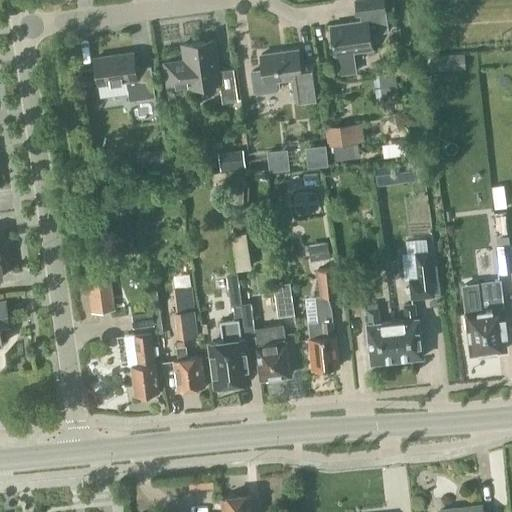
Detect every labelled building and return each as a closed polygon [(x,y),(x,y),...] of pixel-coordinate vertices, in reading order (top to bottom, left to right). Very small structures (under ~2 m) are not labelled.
[(372,49),(369,31),(387,28),(384,11),(385,11),(382,0),(354,0),(357,16),(361,15),(362,21),(330,26),(334,55),(335,55),(338,75),(355,72),(352,52),(372,49)] [(222,103),(237,101),(233,69),(217,71),(213,40),(182,45),(184,60),(164,63),(167,88),(187,86),(187,87),(219,83),(222,103)] [(278,87),(277,80),(291,78),(295,100),(320,97),(315,65),(300,67),(298,49),(260,55),(262,70),(251,71),(253,91),(257,93),(276,91),(278,87)] [(128,101),(154,97),(150,66),(135,68),(133,53),(94,58),(98,84),(126,80),(128,101)] [(465,69),(464,54),(430,56),(431,71),(465,69)] [(395,74),(379,76),(382,97),(398,95),(395,74)] [(364,142),(362,123),(326,128),(328,146),(364,142)] [(360,157),(358,143),(333,146),(335,161),(360,157)] [(326,145),(306,147),(308,167),(328,165),(326,145)] [(164,167),(163,148),(136,151),(138,169),(164,167)] [(246,169),(243,149),(219,152),(221,172),(246,169)] [(289,169),(287,150),(268,151),(270,171),(289,169)] [(505,196),(493,197),(494,209),(506,208),(505,196)] [(330,258),(328,241),(308,244),(310,261),(330,258)] [(511,271),(511,255),(511,244),(496,246),(499,273),(511,271)] [(412,298),(433,295),(428,251),(416,252),(418,278),(410,280),(412,298)] [(330,303),(327,295),(337,294),(334,268),(317,270),(320,296),(315,296),(318,321),(308,322),(309,338),(313,369),(316,369),(316,371),(326,370),(326,368),(337,367),(338,367),(333,320),(332,314),(331,309),(330,303)] [(92,312),(114,309),(110,277),(88,280),(92,312)] [(503,334),(506,334),(504,318),(502,319),(500,306),(502,306),(499,281),(478,284),(482,311),(466,313),(466,317),(465,317),(466,329),(468,329),(471,354),(505,350),(503,334)] [(289,282),(284,283),(274,284),(273,285),(278,316),(294,314),(289,282)] [(230,305),(240,304),(238,287),(228,289),(230,305)] [(0,330),(0,321),(8,320),(5,300),(0,300),(0,344),(2,344),(0,330)] [(240,333),(254,332),(250,304),(233,306),(235,320),(220,322),(223,342),(210,344),(216,384),(248,380),(243,339),(241,339),(240,333)] [(396,360),(423,356),(418,318),(414,319),(413,304),(403,306),(404,319),(392,321),(396,360)] [(396,360),(392,321),(379,322),(377,309),(368,310),(370,324),(367,324),(372,363),(396,360)] [(193,311),(176,314),(180,338),(196,336),(193,311)] [(154,326),(152,312),(131,315),(133,329),(154,326)] [(261,378),(288,374),(285,346),(286,346),(283,325),(255,328),(257,345),(256,345),(261,378)] [(135,395),(158,392),(150,333),(134,335),(137,365),(131,366),(135,395)] [(178,389),(203,386),(199,356),(187,358),(185,346),(184,346),(183,341),(175,342),(178,359),(174,360),(178,389)] [(251,511),(249,495),(222,498),(223,511),(251,511)]
